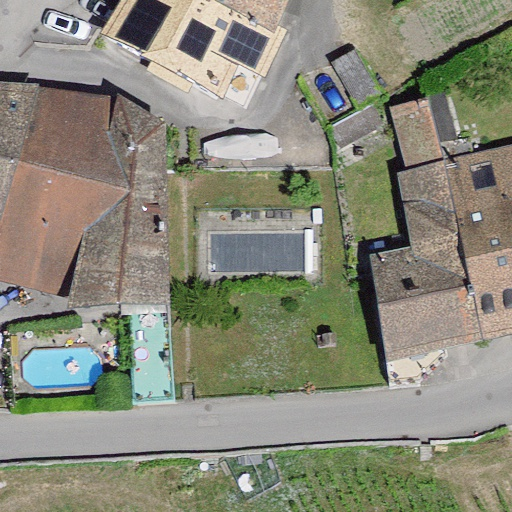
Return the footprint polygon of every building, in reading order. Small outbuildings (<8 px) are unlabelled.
[(295,48),(191,0),(143,0),(120,43),(261,117),(295,48)] [(191,0),(295,48),(313,0),(191,0)] [(54,101),(0,95),(0,257),(10,259),(54,101)] [(131,112),(54,101),(10,259),(3,285),(86,300),(131,112)] [(448,109),(408,119),(423,175),(414,181),(434,257),(387,267),(404,390),(450,384),(448,364),(511,353),(511,160),(466,171),(448,109)] [(187,136),(131,112),(86,300),(82,316),(190,315),(187,136)]
